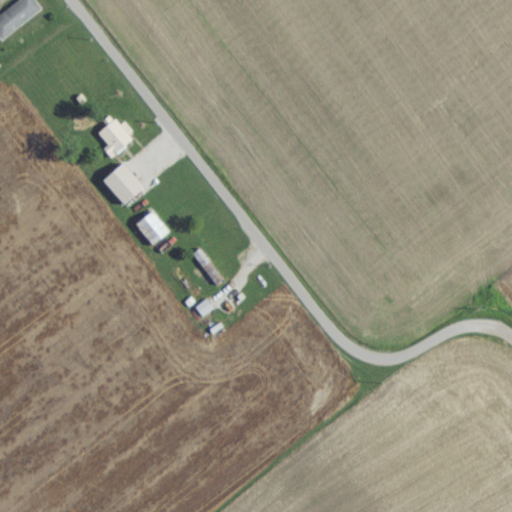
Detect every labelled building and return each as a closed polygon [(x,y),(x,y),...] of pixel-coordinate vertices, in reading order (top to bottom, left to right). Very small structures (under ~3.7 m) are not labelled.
[(0,44),(38,19),(26,1),(0,18),(0,44)] [(93,141),(104,151),(99,157),(109,166),(129,144),(108,125),(93,141)] [(118,213),(140,197),(119,169),(97,186),(118,213)] [(166,240),(149,217),(131,231),(148,253),(166,240)] [(209,284),(211,282),(214,284),(217,281),(202,264),(196,270),(209,284)] [(210,316),(204,306),(192,314),(199,324),(210,316)]
